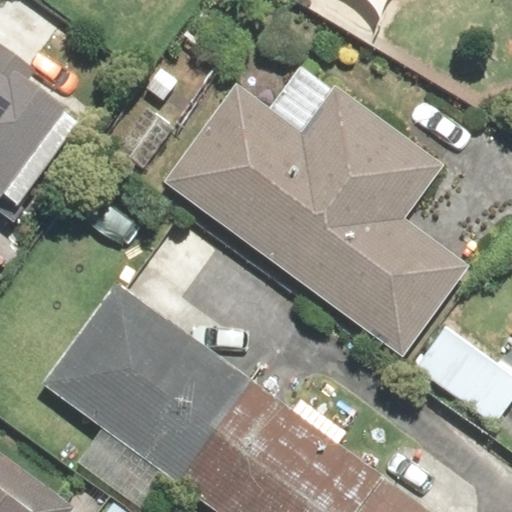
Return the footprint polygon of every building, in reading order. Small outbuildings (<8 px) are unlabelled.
[(406,0),(329,0),(382,36),(406,0)] [(0,197),(62,121),(23,89),(33,76),(0,49),(0,197)] [(238,96),(166,187),(399,370),(476,272),(406,216),(441,171),(334,88),(293,140),(238,96)] [(181,138),(149,106),(110,147),(142,178),(181,138)] [(207,511),(362,511),(383,485),(116,288),(42,389),(105,436),(81,467),(141,511),(146,511),(168,483),(207,511)] [(511,361),(496,350),(456,319),(416,370),(494,430),(511,407),(511,361)] [(511,361),(511,329),(496,350),(511,361)] [(0,511),(65,511),(0,460),(0,511)] [(419,511),(383,485),(362,511),(419,511)]
